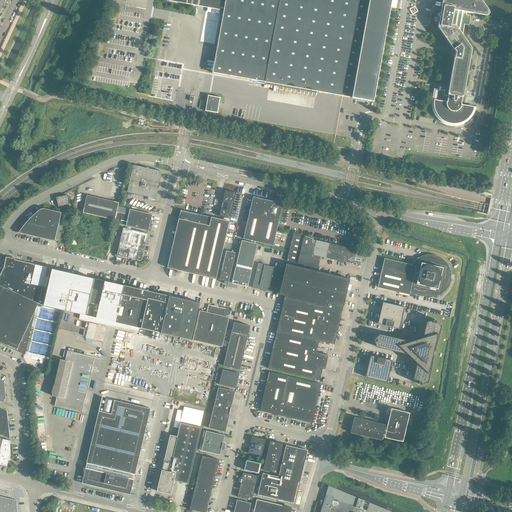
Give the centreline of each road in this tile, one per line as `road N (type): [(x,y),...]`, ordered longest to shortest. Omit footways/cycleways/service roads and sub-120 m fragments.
road 1 (secondary): [(462,498),(511,237)]
road 2 (secondary): [(497,234),(448,494)]
road 3 (unclassified): [(242,421),(267,306),(153,276)]
road 4 (unclassified): [(326,438),(381,211)]
road 5 (unclassified): [(381,211),(178,163)]
road 6 (unclassified): [(1,242),(34,201),(111,162),(178,163)]
road 7 (unclassified): [(153,276),(1,242)]
road 8 (unclassified): [(30,485),(17,368),(0,358)]
